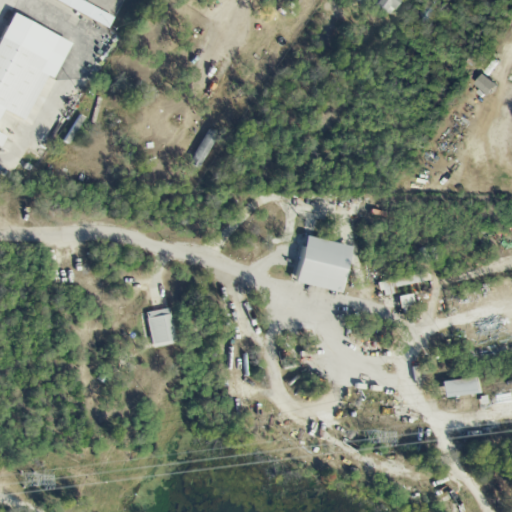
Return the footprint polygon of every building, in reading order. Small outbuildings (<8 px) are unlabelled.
[(368,0),(389,13),(397,0),(368,0)] [(67,42),(8,15),(0,32),(0,141),(2,136),(0,135),(0,110),(22,120),(42,76),(50,80),(67,42)] [(489,96),(497,86),(483,75),(475,85),(489,96)] [(216,134),(206,129),(189,163),(198,168),(216,134)] [(338,293),(348,247),(303,237),(292,283),(338,293)] [(428,281),(427,272),(378,282),(381,297),(395,294),(394,288),(428,281)] [(412,307),(410,294),(396,297),(398,309),(412,307)] [(151,346),(174,340),(168,308),(144,313),(151,346)] [(441,399),(475,393),(473,377),(438,383),(441,399)]
